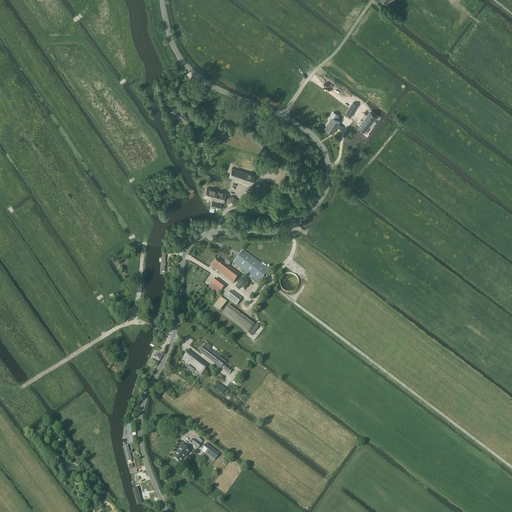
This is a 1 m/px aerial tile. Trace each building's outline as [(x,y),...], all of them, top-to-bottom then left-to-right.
[(350,107),(346,114),(351,117),(355,111),(350,107)] [(187,119),(188,117),(173,108),(171,111),(176,115),(175,117),(186,124),(189,120),(188,120),(187,119)] [(332,118),(325,129),(333,134),(337,127),(342,130),(344,128),(339,125),(340,123),(337,121),(340,116),(334,112),(331,117),(332,118)] [(368,115),(359,127),(365,132),(369,127),(374,120),(372,118),(372,117),(371,117),(368,115)] [(251,185),(254,176),(232,168),(229,177),(251,185)] [(223,203),(226,193),(207,188),(204,197),(213,200),(213,202),(211,201),(209,211),(213,212),(214,208),(220,210),(221,204),(217,203),(218,201),(223,203)] [(258,283),(268,270),(242,251),(232,264),(258,283)] [(226,260),(223,264),(216,259),(210,267),(233,284),(239,276),(227,267),(230,263),(226,260)] [(295,276),(294,275),(293,274),(292,274),(291,274),(290,274),(289,273),(288,274),(287,274),(286,274),(285,274),(284,275),(283,275),(283,276),(282,276),(281,277),(281,278),(280,278),(280,279),(280,280),(280,281),(279,281),(279,282),(279,283),(279,284),(279,285),(280,286),(280,287),(280,288),(281,289),(282,290),(283,290),(283,291),(284,291),(285,292),(286,292),(287,293),(288,293),(289,293),(290,293),(291,293),(291,292),(292,292),(293,292),(294,291),(295,290),(296,290),(296,289),(297,289),(297,288),(298,287),(298,286),(298,285),(298,284),(298,283),(298,282),(298,281),(298,280),(298,279),(297,278),(296,277),(296,276),(295,276)] [(218,295),(224,286),(215,279),(208,288),(218,295)] [(248,285),(246,280),(240,279),(237,284),(239,289),(244,290),(248,285)] [(236,305),(241,298),(231,291),(226,298),(236,305)] [(218,311),(225,302),(220,298),(213,307),(218,311)] [(248,333),(254,325),(228,306),(222,314),(248,333)] [(251,337),(259,326),(256,324),(248,335),(251,337)] [(225,363),(209,350),(211,347),(206,344),(199,353),(216,365),(215,367),(220,370),(225,363)] [(208,366),(189,351),(182,360),(189,365),(187,368),(193,373),(195,370),(200,374),(200,375),(201,376),(201,375),(200,373),(206,366),(207,367),(208,366)] [(160,361),(163,356),(156,352),(153,358),(160,361)] [(231,371),(225,366),(222,369),(229,374),(231,371)] [(198,449),(201,445),(194,440),(191,444),(198,449)] [(214,461),(219,454),(206,444),(201,451),(214,461)] [(185,457),(190,451),(182,445),(173,458),(180,464),(183,460),(184,461),(185,461),(187,458),(186,457),(185,457)] [(126,463),(131,461),(127,446),(122,448),(126,463)] [(137,506),(142,504),(137,488),(132,490),(137,506)]
